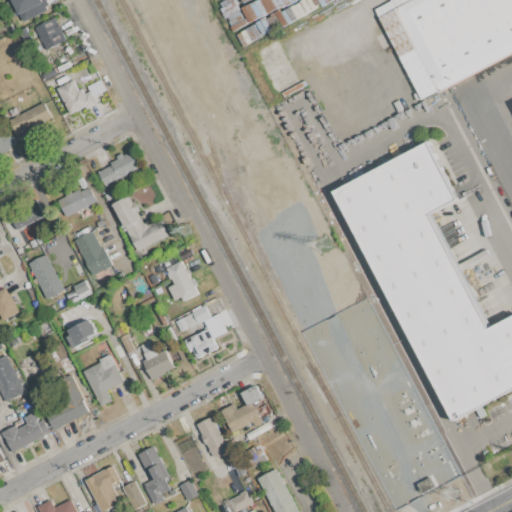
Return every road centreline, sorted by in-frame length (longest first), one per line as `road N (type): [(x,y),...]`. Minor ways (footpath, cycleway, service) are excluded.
road 1 (residential): [(76,0),(346,511)]
road 2 (residential): [(264,355),(0,491)]
road 3 (residential): [(137,114),(0,186)]
